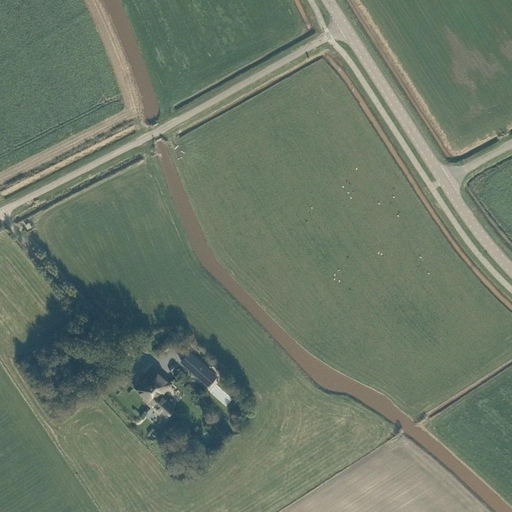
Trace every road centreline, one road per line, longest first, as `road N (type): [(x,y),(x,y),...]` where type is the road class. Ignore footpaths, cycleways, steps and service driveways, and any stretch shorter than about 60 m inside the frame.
road 1 (unclassified): [(0,211),(345,27)]
road 2 (tertiary): [(443,180),(345,27)]
